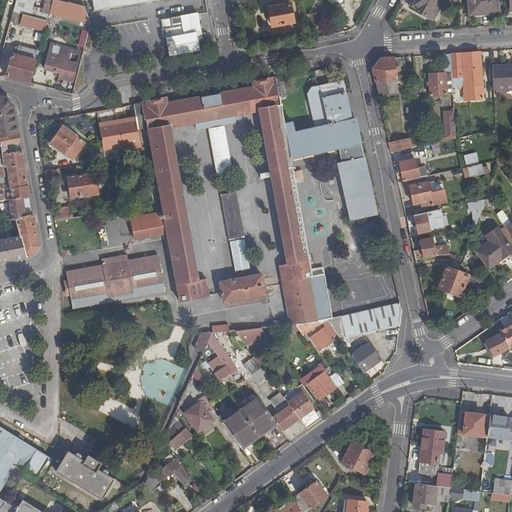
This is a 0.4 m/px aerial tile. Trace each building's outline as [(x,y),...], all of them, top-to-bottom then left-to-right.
[(36,1),(33,0),(17,0),(14,12),(24,14),(48,21),(50,14),(65,18),(69,5),(51,0),(45,0),(43,9),(34,6),(36,1)] [(153,1),(160,0),(93,0),(95,13),(96,13),(96,11),(103,10),(103,11),(108,10),(108,9),(148,2),(148,4),(154,3),(153,1)] [(459,0),(414,0),(410,8),(433,20),(444,0),(450,0),(459,5),(459,0)] [(497,0),(469,0),(470,15),(499,13),(497,0)] [(292,4),(268,9),(272,28),(294,23),(292,13),(294,13),(292,4)] [(45,31),(48,21),(24,14),(21,24),(31,27),(30,31),(41,33),(42,30),(45,31)] [(199,14),(163,20),(162,20),(162,24),(164,30),(170,29),(171,37),(167,38),(170,56),(200,50),(198,40),(203,39),(203,38),(203,34),(202,34),(199,14)] [(303,31),(304,41),(311,40),(309,30),(303,31)] [(6,77),(31,83),(40,52),(19,47),(18,51),(15,50),(14,55),(13,55),(6,77)] [(453,79),(454,88),(465,87),(466,101),(485,99),(481,53),(462,54),(465,78),(453,79)] [(451,54),(443,55),(444,73),(430,75),(431,96),(454,94),(454,88),(453,79),(452,68),(451,54)] [(401,66),(401,58),(381,59),(373,69),(379,98),(389,95),(389,94),(398,92),(396,79),(397,79),(396,72),(400,72),(399,66),(401,66)] [(73,81),(78,64),(59,59),(55,72),(64,74),(63,79),(73,81)] [(511,64),(490,65),(491,91),(511,90),(511,64)] [(134,105),(138,130),(148,128),(163,212),(131,217),(136,240),(167,235),(179,301),(210,296),(207,279),(200,280),(172,126),(196,122),(198,129),(237,122),(236,115),(260,110),(288,264),(280,265),(290,324),(296,324),(321,321),(319,309),(314,287),(311,270),(307,247),(291,157),(286,125),(278,79),(255,83),(256,89),(214,96),(168,104),(167,99),(134,105)] [(294,123),(286,125),(291,157),(340,146),(351,197),(346,198),(351,221),(378,215),(360,135),(356,134),(344,81),(313,87),(310,93),(317,128),(296,133),(294,123)] [(0,96),(0,137),(19,134),(14,105),(4,97),(0,96)] [(441,135),(441,142),(458,138),(455,112),(444,112),(446,135),(441,135)] [(85,142),(63,126),(50,145),(72,160),(85,142)] [(223,126),(207,129),(216,176),(231,173),(223,126)] [(0,181),(0,189),(7,188),(7,184),(5,172),(3,155),(2,146),(6,145),(20,143),(19,134),(0,137),(0,180),(0,182),(0,181)] [(414,138),(390,143),(392,153),(416,147),(414,138)] [(7,184),(7,188),(11,188),(27,186),(20,143),(6,145),(7,154),(3,155),(5,172),(9,172),(10,184),(7,184)] [(478,152),(463,155),(465,164),(480,162),(478,152)] [(95,162),(105,161),(104,154),(94,155),(95,162)] [(415,159),(399,163),(404,181),(426,176),(425,167),(418,169),(415,159)] [(482,164),(467,168),(469,178),(484,174),(483,167),(482,164)] [(45,170),(47,180),(59,178),(58,169),(45,170)] [(71,198),(97,194),(93,172),(67,177),(71,198)] [(428,182),(410,186),(414,205),(422,202),(423,207),(446,201),(443,190),(430,193),(428,182)] [(11,188),(12,199),(29,197),(27,186),(11,188)] [(242,236),(234,194),(218,197),(226,239),(242,236)] [(12,199),(9,200),(12,219),(12,220),(16,219),(32,215),(32,214),(29,197),(12,199)] [(478,201),(467,203),(469,211),(479,209),(478,201)] [(71,207),(54,207),(54,219),(71,219),(71,207)] [(438,215),(437,210),(414,215),(418,233),(431,230),(428,217),(438,215)] [(511,224),(509,226),(509,224),(501,212),(496,215),(511,237),(511,224)] [(32,215),(16,219),(20,236),(20,237),(22,237),(27,257),(32,256),(39,245),(33,214),(32,214),(32,215)] [(511,247),(509,243),(500,231),(498,228),(487,236),(491,241),(477,251),(489,268),(511,252),(511,247)] [(511,239),(504,228),(500,231),(509,243),(511,241),(511,239)] [(6,241),(11,260),(27,257),(22,237),(20,237),(20,236),(10,238),(10,239),(6,240),(6,241)] [(414,251),(416,260),(423,259),(424,258),(436,256),(445,256),(450,255),(447,243),(434,246),(433,241),(435,240),(434,237),(420,240),(422,250),(414,251)] [(235,272),(250,268),(243,239),(228,242),(235,272)] [(0,241),(0,260),(0,261),(1,262),(11,260),(6,241),(3,242),(2,241),(0,241)] [(72,308),(122,300),(121,293),(126,292),(127,299),(159,293),(158,288),(164,287),(158,256),(128,261),(127,255),(102,260),(103,265),(66,272),(72,308)] [(459,272),(463,262),(456,260),(452,269),(459,272)] [(475,278),(459,272),(452,269),(446,267),(438,288),(461,297),(466,283),(472,285),(475,278)] [(311,270),(314,287),(326,284),(323,268),(311,270)] [(220,282),(224,302),(266,294),(262,275),(220,282)] [(314,287),(319,309),(326,320),(332,318),(326,284),(314,287)] [(332,318),(326,320),(340,339),(340,340),(400,326),(401,311),(399,303),(370,310),(332,318)] [(322,321),(323,324),(326,328),(310,338),(320,352),(329,346),(333,343),(340,339),(326,320),(322,321)] [(296,324),(300,330),(303,336),(323,324),(322,321),(321,321),(296,324)] [(296,324),(290,324),(295,332),(300,330),(296,324)] [(511,324),(500,330),(509,347),(511,345),(511,324)] [(262,328),(261,328),(235,331),(236,331),(247,347),(267,335),(262,328)] [(195,349),(203,353),(208,342),(212,333),(201,334),(195,349)] [(210,367),(220,381),(238,368),(213,333),(212,333),(208,342),(220,357),(217,360),(218,362),(210,367)] [(351,356),(364,374),(381,361),(369,344),(351,356)] [(256,359),(255,357),(243,365),(258,386),(270,378),(261,365),(256,359)] [(323,366),(301,382),(303,385),(305,387),(309,384),(320,400),(336,389),(325,373),(327,372),(323,366)] [(331,378),(338,389),(345,384),(338,373),(331,378)] [(192,378),(187,388),(198,404),(185,413),(199,432),(214,421),(212,418),(218,414),(192,378)] [(305,387),(303,385),(300,387),(305,392),(303,393),(298,388),(284,398),(288,403),(290,406),(300,419),(307,429),(321,419),(316,413),(310,405),(309,403),(311,401),(313,403),(315,402),(305,387)] [(277,411),(288,403),(284,398),(280,393),(269,401),(277,411)] [(241,411),(259,436),(276,423),(273,418),(259,398),(241,411)] [(112,399),(105,412),(132,427),(139,415),(112,399)] [(276,423),(283,432),(300,419),(290,406),(273,418),(276,423)] [(321,410),(316,413),(321,419),(325,416),(321,410)] [(224,423),(241,448),(259,436),(241,411),(224,423)] [(484,416),(466,414),(463,435),(481,437),(484,416)] [(164,439),(170,448),(173,446),(176,449),(191,435),(175,416),(164,439)] [(490,416),(487,437),(511,439),(511,427),(511,426),(508,426),(509,419),(490,416)] [(276,423),(259,436),(260,438),(278,425),(276,423)] [(426,463),(420,462),(418,473),(436,475),(437,464),(441,465),(445,433),(424,431),(421,454),(427,455),(426,463)] [(259,436),(241,448),(243,450),(260,438),(259,436)] [(349,467),(354,469),(364,474),(373,456),(351,444),(341,463),(349,467)] [(75,456),(68,452),(55,472),(102,500),(114,480),(107,476),(109,474),(108,472),(105,470),(103,470),(102,472),(98,470),(101,464),(88,456),(84,462),(80,459),(82,457),(81,455),(78,454),(76,454),(75,456)] [(154,475),(150,472),(145,483),(152,492),(161,485),(159,482),(174,471),(184,484),(190,480),(171,454),(162,460),(166,466),(154,475)] [(494,494),(510,496),(511,482),(511,481),(496,479),(494,494)] [(293,498),(303,511),(304,511),(326,496),(316,481),(299,494),(293,498)] [(450,495),(451,488),(416,484),(414,501),(426,503),(434,504),(435,501),(443,502),(444,494),(450,495)] [(450,497),(480,501),(481,492),(451,488),(450,495),(450,497)] [(268,506),(263,499),(255,504),(261,511),(268,506)] [(366,511),(368,503),(348,500),(348,501),(344,501),(343,511),(366,511)] [(39,511),(23,502),(19,507),(17,506),(16,507),(19,508),(18,509),(5,502),(0,509),(0,511),(39,511)] [(300,511),(293,502),(287,507),(285,505),(278,510),(279,511),(278,511),(300,511)]
